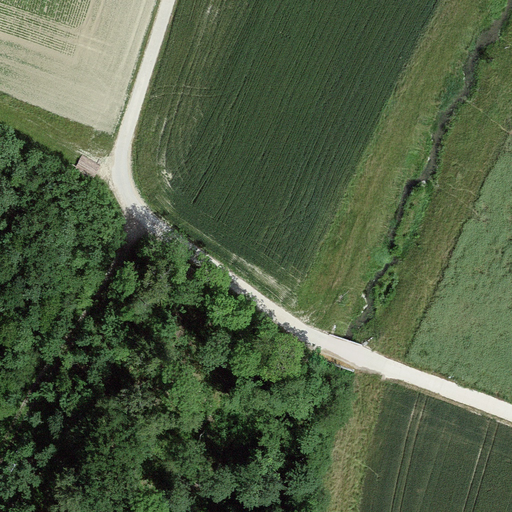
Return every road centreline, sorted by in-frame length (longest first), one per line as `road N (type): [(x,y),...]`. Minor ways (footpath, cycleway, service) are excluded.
road 1 (track): [(511,418),(323,343),(211,261),(152,229)]
road 2 (track): [(168,0),(120,178),(152,229)]
